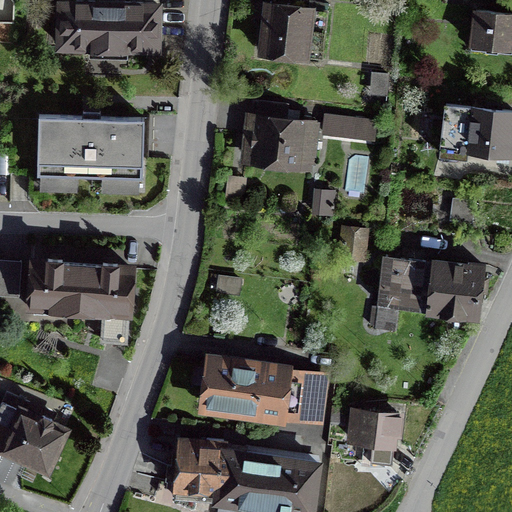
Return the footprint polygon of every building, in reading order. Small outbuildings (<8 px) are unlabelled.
[(125,4),(109,3),(92,3),(92,0),(60,0),(60,46),(157,47),(158,1),(134,1),(125,0),(125,4)] [(261,0),(256,49),(309,55),(315,1),(310,0),(261,0)] [(511,14),(473,8),(469,49),(511,52),(511,14)] [(0,40),(13,41),(14,21),(0,20),(0,40)] [(388,94),(390,70),(372,69),(370,92),(388,94)] [(288,111),(289,101),(253,97),(251,109),(245,108),(239,159),(314,168),(320,114),(288,111)] [(511,159),(511,111),(472,107),(472,108),(444,106),(439,159),(467,161),(467,155),(497,159),(497,163),(509,164),(510,160),(511,159)] [(143,176),(145,111),(38,109),(37,172),(41,172),(40,185),(42,185),(42,194),(76,194),(76,187),(78,187),(79,174),(102,175),(102,188),(139,189),(140,176),(143,176)] [(321,138),(374,144),(377,116),(324,109),(321,138)] [(10,151),(0,150),(0,172),(10,172),(10,151)] [(311,212),(334,214),(336,187),(314,184),(311,212)] [(475,197),(452,195),(450,219),(473,222),(475,197)] [(342,222),(337,255),(365,259),(370,226),(342,222)] [(51,306),(78,308),(81,256),(65,255),(65,250),(46,248),(46,251),(30,250),(26,305),(34,306),(34,311),(51,313),(51,306)] [(81,256),(78,308),(102,309),(100,339),(128,341),(130,312),(133,313),(137,258),(129,257),(130,250),(120,250),(120,255),(101,253),(101,257),(81,256)] [(375,323),(374,326),(396,328),(398,303),(425,305),(424,308),(460,311),(460,313),(480,315),(485,256),(431,251),(431,255),(382,251),(377,304),(371,303),(370,322),(375,323)] [(0,294),(19,296),(23,258),(0,256),(0,294)] [(242,274),(218,271),(215,292),(239,295),(242,274)] [(286,423),(324,428),(331,375),(292,370),(293,364),(206,352),(198,414),(286,426),(286,423)] [(56,414),(58,410),(43,403),(39,411),(34,409),(36,405),(26,401),(28,397),(7,388),(0,402),(0,447),(50,470),(72,422),(56,414)] [(397,433),(403,434),(405,407),(350,402),(347,439),(364,441),(362,459),(393,462),(394,444),(396,445),(397,433)] [(176,487),(175,495),(297,510),(309,511),(315,511),(323,455),(319,454),(319,452),(311,451),(310,452),(227,441),(228,435),(179,429),(176,452),(171,486),(176,487)]
